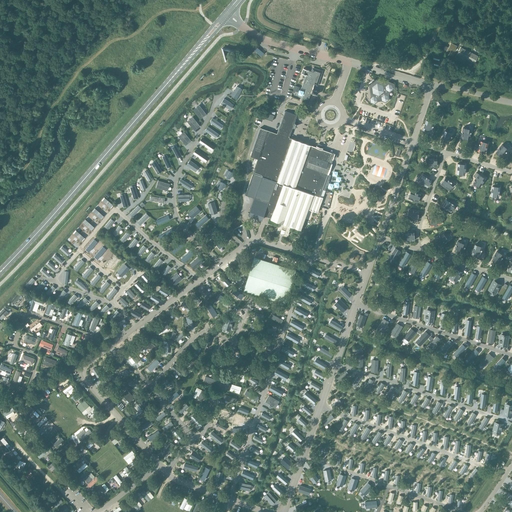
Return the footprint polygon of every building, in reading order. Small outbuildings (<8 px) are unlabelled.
[(457,46),(451,43),(445,53),(448,55),(451,50),(454,51),(457,46)] [(459,55),(457,59),(464,62),(466,59),(474,63),(477,56),(460,48),(457,55),(459,55)] [(275,75),(283,77),(286,66),(278,64),(275,75)] [(316,84),(319,74),(318,72),(313,70),(313,72),(303,69),(302,73),(306,75),(302,88),(306,89),(303,98),(308,100),(314,83),(316,84)] [(389,91),(389,92),(393,89),(392,85),(388,84),(385,86),(385,87),(383,87),(383,85),(377,83),(376,84),(375,84),(374,83),(372,85),(373,86),(372,87),(373,93),(374,94),(373,96),(370,98),(370,102),(374,104),(377,101),(381,100),(382,101),(385,102),(388,100),(388,96),(387,95),(389,91)] [(269,92),(279,95),(282,87),(272,84),(269,92)] [(237,86),(231,95),(236,98),(242,89),(237,86)] [(224,99),(221,104),(230,109),(233,105),(224,99)] [(199,105),(193,110),(201,119),(206,114),(199,105)] [(297,115),(285,111),(277,134),(260,128),(252,152),(259,154),(258,159),(254,157),(251,166),(255,168),(253,173),(245,195),(250,197),(249,200),(253,201),(248,215),(262,220),(263,216),(271,218),(270,219),(280,223),(277,231),(282,233),(289,235),(292,227),(301,230),(308,209),(317,212),(322,198),(319,197),(327,174),(328,174),(331,164),(328,163),(331,153),(318,148),(289,138),(297,115)] [(261,117),(272,121),(274,115),(263,111),(261,117)] [(193,117),(187,121),(194,131),(200,126),(193,117)] [(212,118),(210,121),(220,129),(222,126),(212,118)] [(490,131),(495,133),(499,123),(493,121),(490,131)] [(424,134),(433,137),(436,128),(433,126),(432,128),(426,126),(424,134)] [(207,127),(205,130),(216,137),(218,135),(207,127)] [(462,128),(459,135),(469,139),(472,132),(462,128)] [(444,129),(441,136),(451,139),(453,132),(444,129)] [(184,132),(178,136),(185,146),(191,141),(184,132)] [(201,138),(199,142),(211,151),(214,147),(201,138)] [(485,153),(488,143),(481,141),(479,148),(476,147),(475,150),(485,153)] [(176,145),(172,147),(177,158),(182,156),(176,145)] [(508,149),(502,145),(496,153),(505,159),(506,157),(504,155),(508,149)] [(195,150),(193,153),(205,162),(208,158),(195,150)] [(166,155),(162,157),(167,168),(172,166),(166,155)] [(433,158),(426,158),(426,166),(436,166),(436,155),(433,155),(433,158)] [(156,161),(151,164),(158,174),(162,172),(156,161)] [(190,161),(187,165),(195,171),(199,167),(190,161)] [(465,164),(458,164),(457,174),(464,175),(465,164)] [(147,171),(143,173),(148,181),(152,179),(147,171)] [(474,183),(480,187),(485,178),(476,173),(474,175),(477,177),(474,183)] [(427,187),(431,180),(422,175),(418,182),(427,187)] [(453,184),(445,178),(440,184),(448,190),(453,184)] [(181,179),(179,183),(190,190),(192,186),(181,179)] [(169,184),(158,181),(156,188),(168,191),(169,184)] [(135,186),(130,187),(134,199),(138,198),(135,186)] [(341,201),(350,203),(351,197),(352,197),(354,188),(345,186),(341,201)] [(500,187),(493,186),(491,196),(499,197),(500,187)] [(452,188),(449,194),(456,197),(459,191),(452,188)] [(408,198),(417,202),(420,195),(411,191),(408,198)] [(125,194),(120,195),(123,207),(128,206),(125,194)] [(113,205),(104,198),(102,201),(111,208),(113,205)] [(451,212),(455,205),(446,200),(442,206),(451,212)] [(208,204),(211,214),(217,213),(214,202),(208,204)] [(138,206),(129,214),(132,217),(141,208),(138,206)] [(196,207),(188,214),(192,219),(200,212),(196,207)] [(104,216),(95,208),(92,211),(101,219),(104,216)] [(417,223),(418,212),(408,211),(407,218),(414,219),(414,223),(417,223)] [(94,224),(97,221),(89,214),(86,217),(94,224)] [(146,214),(137,223),(140,225),(149,217),(146,214)] [(168,215),(156,221),(158,225),(170,220),(168,215)] [(205,215),(195,224),(199,228),(201,226),(209,219),(205,215)] [(439,216),(435,217),(435,215),(428,217),(431,227),(441,224),(439,216)] [(511,236),(511,217),(508,217),(502,235),(511,238),(511,236)] [(94,227),(85,219),(83,222),(92,230),(94,227)] [(111,219),(105,227),(108,229),(114,221),(111,219)] [(242,225),(233,231),(240,243),(249,237),(242,225)] [(119,226),(113,233),(116,236),(122,228),(119,226)] [(215,227),(205,236),(208,240),(211,238),(210,238),(219,231),(215,227)] [(171,229),(158,236),(161,241),(174,234),(171,229)] [(85,238),(76,230),(73,233),(82,241),(85,238)] [(127,232),(120,240),(123,242),(130,234),(127,232)] [(414,240),(414,233),(403,233),(404,241),(414,240)] [(448,240),(443,233),(435,239),(439,246),(448,240)] [(226,236),(216,245),(219,249),(222,248),(221,247),(229,240),(226,236)] [(69,237),(67,240),(74,247),(77,244),(69,237)] [(86,249),(89,252),(97,242),(94,239),(86,249)] [(135,239),(129,247),(132,249),(138,241),(135,239)] [(461,254),(465,244),(458,241),(454,251),(461,254)] [(181,242),(171,251),(174,254),(184,245),(181,242)] [(475,244),(472,254),(483,258),(485,251),(482,250),(483,247),(475,244)] [(137,253),(137,254),(140,256),(147,248),(144,246),(137,253)] [(62,247),(60,249),(67,256),(70,253),(62,247)] [(95,257),(98,259),(106,249),(103,247),(95,257)] [(273,257),(275,252),(265,248),(263,254),(273,257)] [(395,248),(388,260),(393,264),(401,251),(395,248)] [(190,251),(180,260),(184,263),(194,254),(190,251)] [(504,255),(497,251),(492,260),(499,264),(504,255)] [(152,252),(145,260),(148,262),(155,254),(152,252)] [(406,252),(399,265),(403,268),(411,255),(406,252)] [(55,254),(53,257),(60,264),(63,261),(55,254)] [(106,265),(109,268),(117,258),(114,255),(106,265)] [(190,265),(194,269),(202,262),(198,257),(190,265)] [(255,257),(244,291),(285,304),(296,270),(255,257)] [(82,259),(74,269),(77,271),(85,262),(82,259)] [(160,259),(153,267),(156,269),(163,261),(160,259)] [(415,259),(407,271),(413,274),(420,263),(415,259)] [(112,268),(116,272),(122,264),(119,261),(112,268)] [(49,262),(46,265),(54,271),(56,268),(49,262)] [(428,262),(420,275),(424,277),(432,265),(428,262)] [(117,273),(122,277),(129,268),(125,264),(117,273)] [(441,264),(434,276),(438,279),(446,267),(441,264)] [(168,265),(162,273),(165,276),(171,268),(168,265)] [(90,267),(82,276),(85,279),(93,270),(90,267)] [(309,268),(307,272),(318,278),(320,274),(309,268)] [(43,269),(40,272),(48,278),(50,275),(43,269)] [(454,269),(449,277),(456,281),(461,272),(454,269)] [(145,273),(141,276),(147,283),(151,280),(145,273)] [(177,273),(168,281),(173,287),(182,279),(177,273)] [(472,273),(465,286),(470,288),(477,276),(472,273)] [(98,274),(90,283),(93,286),(101,277),(98,274)] [(227,287),(230,284),(221,274),(218,277),(227,287)] [(483,276),(475,289),(480,292),(487,279),(483,276)] [(33,278),(25,285),(28,288),(36,281),(33,278)] [(77,280),(75,283),(84,291),(87,288),(77,280)] [(107,281),(99,291),(102,293),(110,284),(107,281)] [(304,281),(302,285),(313,291),(315,287),(304,281)] [(494,281),(489,290),(496,294),(501,285),(494,281)] [(43,282),(36,289),(38,292),(45,284),(43,282)] [(138,282),(134,285),(140,291),(144,288),(138,282)] [(511,285),(510,285),(503,298),(507,300),(511,292),(511,285)] [(53,286),(46,294),(49,296),(56,288),(53,286)] [(343,286),(339,291),(347,299),(352,295),(343,286)] [(207,300),(212,296),(205,287),(200,291),(207,300)] [(115,288),(107,297),(110,300),(110,299),(118,291),(115,288)] [(161,288),(159,292),(167,296),(169,293),(161,288)] [(231,292),(241,299),(244,295),(233,288),(231,292)] [(130,289),(126,292),(132,299),(136,296),(130,289)] [(64,290),(57,298),(60,300),(67,293),(64,290)] [(24,297),(19,292),(11,301),(14,304),(20,298),(21,299),(24,297)] [(198,304),(201,301),(195,293),(191,296),(198,304)] [(378,293),(377,306),(383,307),(385,294),(378,293)] [(75,294),(68,302),(71,305),(77,297),(75,294)] [(300,294),(298,298),(310,305),(312,301),(300,294)] [(152,295),(150,298),(158,303),(160,299),(152,295)] [(218,299),(229,306),(231,302),(220,295),(218,299)] [(28,309),(32,310),(35,302),(39,304),(42,305),(43,301),(32,297),(28,309)] [(122,297),(118,300),(125,307),(128,303),(122,297)] [(85,298),(78,305),(81,308),(88,300),(85,298)] [(390,298),(388,310),(395,311),(396,298),(390,298)] [(339,299),(334,305),(343,313),(348,307),(339,299)] [(187,311),(191,309),(184,301),(181,303),(187,311)] [(96,302),(89,309),(92,311),(99,304),(96,302)] [(142,302),(140,306),(148,311),(150,307),(142,302)] [(49,315),(49,314),(51,309),(54,310),(56,305),(49,303),(45,313),(49,315)] [(213,318),(217,315),(210,304),(206,307),(213,318)] [(107,305),(100,313),(102,315),(110,308),(107,305)] [(414,305),(413,317),(419,318),(421,306),(414,305)] [(296,307),(293,311),(305,318),(308,314),(296,307)] [(6,317),(9,314),(3,309),(0,312),(0,318),(3,315),(6,317)] [(177,319),(180,317),(174,309),(171,312),(177,319)] [(117,310),(110,318),(112,321),(120,313),(117,310)] [(133,310),(130,314),(138,318),(141,315),(133,310)] [(427,310),(425,320),(432,321),(434,312),(427,310)] [(78,326),(78,325),(80,319),(82,314),(78,312),(73,324),(78,326)] [(272,314),(269,318),(281,324),(283,320),(272,314)] [(367,314),(362,322),(369,326),(373,317),(367,314)] [(186,317),(189,330),(194,329),(191,316),(186,317)] [(96,331),(99,319),(95,318),(91,330),(96,331)] [(125,319),(116,325),(118,328),(127,323),(125,319)] [(232,322),(225,319),(222,328),(229,331),(232,322)] [(383,319),(377,329),(383,333),(389,322),(383,319)] [(292,320),(289,324),(301,331),(303,327),(292,320)] [(331,320),(329,324),(340,331),(342,327),(331,320)] [(30,329),(32,332),(42,325),(39,322),(30,329)] [(158,333),(168,328),(165,322),(155,327),(158,333)] [(397,323),(390,334),(396,337),(403,327),(397,323)] [(268,328),(266,332),(275,336),(277,333),(268,328)] [(411,329),(404,338),(409,342),(416,333),(411,329)] [(490,329),(487,343),(494,344),(496,330),(490,329)] [(54,342),(58,332),(54,330),(51,336),(50,336),(48,340),(54,342)] [(113,330),(103,337),(105,340),(115,333),(113,330)] [(425,331),(415,342),(420,347),(430,336),(425,331)] [(185,334),(183,332),(175,339),(178,341),(185,334)] [(288,333),(284,340),(294,345),(298,338),(288,333)] [(68,347),(69,346),(70,344),(71,342),(70,342),(72,336),(67,334),(64,342),(63,345),(68,347)] [(326,334),(324,338),(335,345),(338,341),(326,334)] [(208,335),(204,346),(209,347),(213,336),(208,335)] [(501,335),(500,344),(507,345),(508,336),(501,335)] [(35,346),(37,340),(26,336),(24,343),(35,346)] [(437,336),(428,346),(431,349),(440,339),(437,336)] [(147,340),(144,344),(152,349),(150,351),(153,354),(155,351),(158,347),(147,340)] [(325,340),(323,347),(329,349),(331,342),(325,340)] [(449,340),(440,350),(443,353),(453,344),(449,340)] [(39,347),(52,352),(54,345),(42,341),(39,347)] [(264,341),(262,345),(271,349),(273,346),(264,341)] [(216,350),(218,354),(227,347),(225,343),(216,350)] [(462,344),(453,354),(457,358),(466,348),(462,344)] [(196,357),(199,353),(191,346),(188,349),(196,357)] [(65,356),(67,351),(58,347),(56,351),(62,353),(62,354),(65,356)] [(321,347),(319,351),(331,358),(333,354),(321,347)] [(284,348),(281,354),(291,358),(293,352),(284,348)] [(476,349),(467,359),(470,362),(479,352),(476,349)] [(132,352),(129,354),(135,362),(136,364),(139,361),(132,352)] [(489,353),(481,362),(485,366),(494,358),(489,353)] [(260,354),(258,357),(267,362),(269,358),(260,354)] [(225,355),(216,363),(219,366),(228,358),(225,355)] [(116,369),(119,367),(113,357),(109,360),(116,369)] [(180,357),(177,360),(186,368),(189,365),(180,357)] [(305,366),(307,360),(301,357),(298,363),(305,366)] [(502,358),(494,367),(497,370),(506,361),(502,358)] [(58,363),(46,359),(44,366),(55,370),(58,363)] [(156,359),(147,368),(151,372),(160,362),(156,359)] [(279,360),(277,364),(288,370),(290,366),(279,360)] [(316,360),(314,363),(324,369),(327,365),(316,360)] [(106,372),(109,369),(104,361),(101,364),(106,372)] [(253,364),(252,368),(257,370),(256,373),(263,376),(266,369),(253,364)] [(179,375),(182,372),(174,365),(171,368),(179,375)] [(1,366),(0,366),(0,370),(6,373),(6,374),(9,376),(12,370),(1,366)] [(97,378),(101,376),(95,367),(92,370),(97,378)] [(276,370),(274,374),(285,380),(288,376),(276,370)] [(315,370),(314,374),(322,378),(324,375),(315,370)] [(347,372),(337,379),(339,382),(349,375),(347,372)] [(62,376),(55,381),(57,385),(64,379),(62,376)] [(217,385),(219,380),(206,376),(204,380),(217,385)] [(359,376),(352,386),(355,388),(362,378),(359,376)] [(251,377),(249,381),(258,386),(260,382),(251,377)] [(370,379),(363,389),(367,391),(373,381),(370,379)] [(159,390),(167,386),(168,387),(170,386),(170,385),(168,381),(157,386),(159,390)] [(49,383),(41,389),(45,393),(52,386),(49,383)] [(381,383),(376,391),(379,393),(384,385),(381,383)] [(65,393),(72,389),(69,385),(63,390),(65,393)] [(271,386),(269,390),(280,396),(283,392),(271,386)] [(296,386),(293,394),(299,396),(302,388),(296,386)] [(392,387),(386,397),(389,399),(396,389),(392,387)] [(135,398),(126,390),(122,395),(130,403),(135,398)] [(196,398),(203,401),(205,397),(203,396),(205,391),(202,390),(199,397),(197,396),(196,398)] [(77,391),(71,397),(74,400),(80,395),(77,391)] [(247,391),(244,394),(257,401),(259,397),(247,391)] [(404,391),(398,401),(401,403),(407,393),(404,391)] [(170,403),(177,397),(180,395),(179,395),(176,392),(167,400),(170,403)] [(306,392),(303,395),(314,404),(317,400),(306,392)] [(415,394),(410,403),(413,405),(419,396),(415,394)] [(269,396),(265,402),(275,407),(279,401),(269,396)] [(426,398),(421,407),(424,409),(430,399),(426,398)] [(340,399),(331,405),(333,409),(342,403),(340,399)] [(77,407),(82,412),(87,407),(89,406),(84,400),(77,407)] [(141,408),(143,411),(146,409),(148,407),(144,402),(142,404),(140,400),(137,402),(137,403),(141,408)] [(438,402),(432,412),(435,414),(441,404),(438,402)] [(186,404),(179,411),(181,414),(189,407),(186,404)] [(449,405),(443,416),(447,418),(453,407),(449,405)] [(304,406),(302,409),(309,415),(312,412),(304,406)] [(3,412),(4,416),(14,413),(12,408),(3,412)] [(28,419),(36,412),(33,408),(28,413),(25,409),(22,412),(28,419)] [(460,409),(454,419),(457,421),(463,411),(460,409)] [(164,412),(156,418),(158,421),(166,415),(164,412)] [(262,413),(260,416),(269,421),(271,417),(262,413)] [(473,413),(467,424),(470,425),(476,415),(473,413)] [(194,414),(191,417),(200,427),(203,423),(194,414)] [(332,415),(322,423),(325,426),(334,418),(332,415)] [(40,426),(47,420),(44,417),(37,423),(40,426)] [(485,417),(479,428),(483,430),(489,419),(485,417)] [(300,418),(297,420),(305,427),(307,424),(300,418)] [(344,419),(338,430),(341,432),(348,421),(344,419)] [(150,420),(142,425),(140,427),(142,431),(153,424),(150,420)] [(218,421),(216,424),(225,430),(227,426),(218,421)] [(171,422),(163,428),(165,431),(173,425),(171,422)] [(297,432),(302,428),(297,423),(293,426),(297,432)] [(355,423),(349,434),(352,436),(359,425),(355,423)] [(495,423),(493,432),(500,434),(502,424),(495,423)] [(24,428),(25,427),(23,424),(17,431),(23,436),(27,431),(24,428)] [(258,424),(256,428),(265,433),(267,429),(258,424)] [(47,440),(57,431),(55,428),(54,429),(51,426),(45,432),(47,435),(44,438),(47,440)] [(367,427),(361,438),(364,440),(370,429),(367,427)] [(76,435),(81,441),(92,432),(89,429),(85,432),(83,430),(76,435)] [(176,429),(172,432),(181,442),(185,439),(176,429)] [(294,429),(291,432),(300,442),(304,438),(294,429)] [(158,431),(150,436),(150,435),(147,437),(148,438),(150,441),(161,434),(158,431)] [(115,438),(117,441),(121,437),(117,432),(110,438),(112,441),(115,438)] [(212,432),(209,435),(220,444),(223,440),(212,432)] [(378,432),(372,442),(375,444),(382,433),(378,432)] [(388,435),(383,444),(387,446),(392,437),(388,435)] [(255,436),(253,439),(261,444),(263,440),(255,436)] [(85,445),(90,450),(93,448),(95,450),(100,446),(92,438),(85,445)] [(399,439),(394,448),(397,450),(403,441),(399,439)] [(203,441),(200,444),(211,453),(214,449),(203,441)] [(232,441),(229,444),(238,450),(240,447),(232,441)] [(171,442),(162,455),(166,457),(174,445),(171,442)] [(290,443),(287,446),(296,455),(299,451),(290,443)] [(410,443),(405,452),(408,454),(414,445),(410,443)] [(111,447),(116,455),(119,453),(113,445),(111,447)] [(251,447),(249,450),(258,455),(260,451),(251,447)] [(40,458),(46,451),(43,448),(37,455),(40,458)] [(421,448),(416,456),(419,458),(424,450),(421,448)] [(325,449),(319,457),(322,459),(328,452),(325,449)] [(71,461),(77,455),(74,451),(67,456),(71,461)] [(133,454),(134,454),(132,451),(123,458),(126,460),(128,464),(132,461),(132,460),(136,457),(133,454)] [(192,452),(190,456),(199,462),(202,458),(192,452)] [(228,452),(226,455),(234,460),(236,457),(228,452)] [(433,452),(428,461),(431,463),(436,454),(433,452)] [(285,456),(279,462),(288,470),(294,464),(285,456)] [(443,457),(438,465),(441,467),(446,459),(443,457)] [(247,459),(245,463),(256,468),(258,464),(247,459)] [(76,466),(78,468),(77,470),(79,473),(88,465),(82,460),(76,466)] [(454,460),(449,469),(452,471),(457,462),(454,460)] [(52,471),(56,467),(51,462),(47,466),(52,471)] [(185,463),(183,468),(197,472),(198,467),(185,463)] [(225,463),(223,466),(231,472),(233,469),(225,463)] [(465,464),(460,473),(463,475),(468,466),(465,464)] [(127,467),(124,469),(131,479),(134,476),(127,467)] [(205,467),(200,479),(204,481),(209,469),(205,467)] [(476,469),(470,477),(473,479),(479,471),(476,469)] [(323,471),(325,482),(331,480),(329,470),(323,471)] [(86,484),(90,487),(98,479),(91,471),(84,478),(88,482),(86,484)] [(217,471),(214,483),(220,484),(223,473),(217,471)] [(243,471),(241,475),(252,480),(254,476),(243,471)] [(307,474),(313,483),(318,480),(312,471),(307,474)] [(279,473),(276,477),(285,485),(288,482),(279,473)] [(340,474),(336,485),(342,487),(346,476),(340,474)] [(116,475),(110,480),(113,483),(116,480),(121,487),(125,485),(116,475)] [(351,478),(348,489),(354,491),(357,480),(351,478)] [(101,485),(103,487),(101,489),(104,493),(109,489),(104,483),(101,485)] [(240,483),(238,489),(250,491),(251,485),(240,483)] [(368,483),(360,491),(365,495),(372,487),(368,483)] [(275,484),(272,488),(281,496),(284,493),(275,484)] [(298,491),(308,495),(310,489),(300,486),(298,491)] [(269,492),(264,496),(272,505),(276,501),(269,492)] [(184,497),(179,507),(182,509),(188,499),(184,497)] [(60,498),(53,505),(56,508),(62,501),(60,498)] [(130,500),(135,510),(140,507),(135,498),(130,500)]
